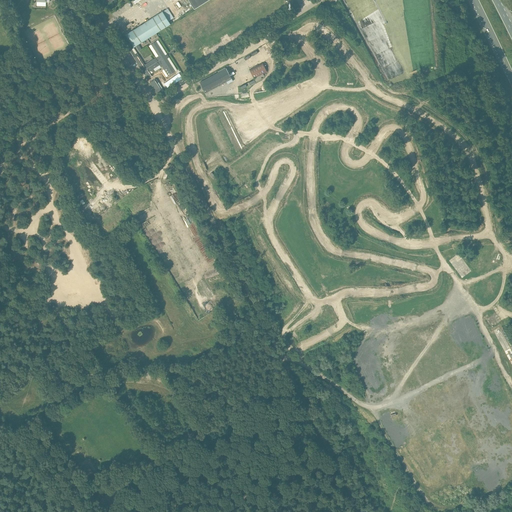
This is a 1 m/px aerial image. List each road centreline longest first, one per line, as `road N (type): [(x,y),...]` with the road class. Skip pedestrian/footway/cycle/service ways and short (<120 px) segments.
road 1 (track): [(246,106),(266,128),(341,138),(398,177),(511,385)]
road 2 (track): [(281,357),(373,408),(495,351)]
road 3 (track): [(102,511),(295,385)]
road 4 (track): [(299,297),(329,301),(364,330),(354,362),(394,450)]
road 5 (unclassified): [(152,109),(322,0)]
road 6 (track): [(280,321),(299,297),(257,228),(272,207)]
road 7 (unclassified): [(152,109),(83,0)]
